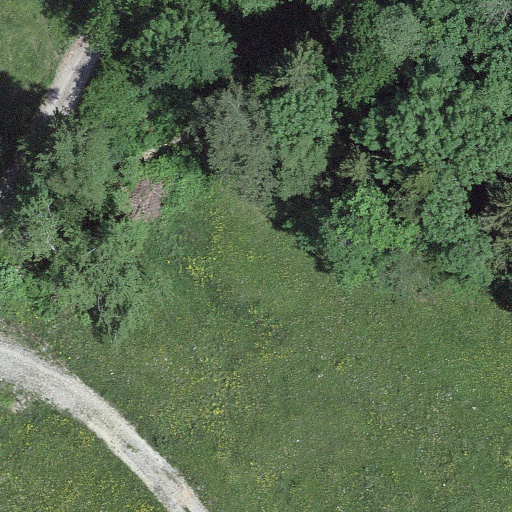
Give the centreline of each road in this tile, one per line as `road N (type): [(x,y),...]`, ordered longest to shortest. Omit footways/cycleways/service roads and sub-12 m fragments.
road 1 (track): [(0,358),(103,410),(158,461),(193,511)]
road 2 (track): [(0,205),(57,127),(124,0)]
